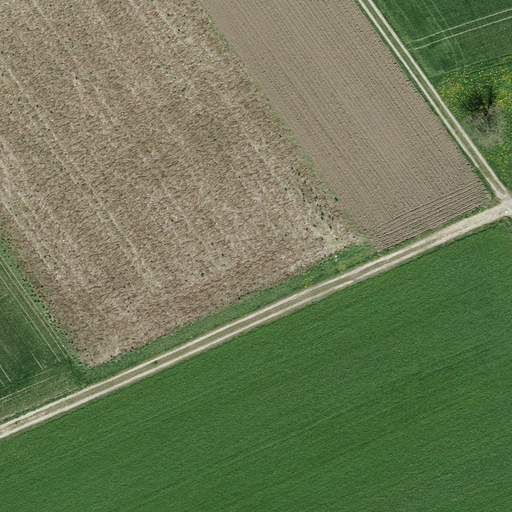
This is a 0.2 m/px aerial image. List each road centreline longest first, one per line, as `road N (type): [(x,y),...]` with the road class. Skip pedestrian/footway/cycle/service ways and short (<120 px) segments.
road 1 (track): [(511,213),(0,435)]
road 2 (track): [(343,0),(497,217),(511,253)]
